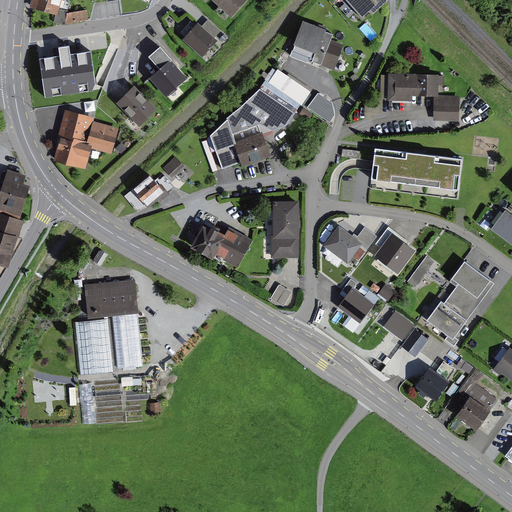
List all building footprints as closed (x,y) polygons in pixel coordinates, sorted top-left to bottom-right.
[(36,0),(34,8),(59,15),(61,8),(71,11),(74,0),(73,0),(36,0)] [(211,0),(219,7),(216,11),(222,16),(224,13),(232,19),(248,0),(211,0)] [(378,0),(349,0),(366,17),(372,11),(381,3),(378,0)] [(372,11),(376,15),(392,0),(378,0),(381,3),(372,11)] [(59,15),(57,22),(68,25),(88,21),(86,10),(71,13),(71,11),(61,8),(59,15)] [(220,31),(208,20),(205,23),(202,26),(214,38),(220,31)] [(330,29),(308,21),(298,50),(319,58),(317,62),(338,69),(347,45),(335,41),(338,34),(330,31),(330,29)] [(202,26),(198,22),(195,26),(191,22),(181,33),(186,37),(184,40),(202,57),(218,41),(214,38),(202,26)] [(95,85),(91,53),(70,56),(69,47),(59,49),(60,57),(40,60),(45,98),(93,92),(95,85)] [(154,53),(149,57),(160,70),(171,61),(160,48),(154,53)] [(179,69),(171,61),(160,70),(150,79),(162,92),(166,97),(187,79),(179,69)] [(266,86),(302,110),(314,91),(291,75),(290,78),(277,69),(266,86)] [(416,100),(416,95),(443,95),(443,85),(447,85),(447,75),(394,75),(394,100),(416,100)] [(147,81),(144,84),(156,97),(162,92),(150,79),(147,81)] [(157,110),(134,87),(117,104),(139,127),(157,110)] [(267,133),(291,125),(300,112),(264,88),(231,118),(232,120),(215,136),(225,169),(246,161),(240,143),(267,133)] [(336,102),(322,93),(313,106),(334,121),(338,114),(336,102)] [(463,99),(439,98),(439,119),(462,120),(463,99)] [(366,100),(366,116),(384,116),(384,100),(366,100)] [(316,114),(307,109),(304,114),(313,120),(316,114)] [(94,118),(66,111),(59,136),(61,137),(54,161),(86,169),(92,149),(111,155),(119,129),(93,122),(94,118)] [(267,133),(240,143),(246,161),(248,166),(275,156),(267,133)] [(203,140),(215,172),(224,169),(213,136),(203,140)] [(423,152),(378,147),(376,164),(375,176),(462,188),(466,157),(423,152)] [(362,150),(345,148),(344,155),(361,157),(362,150)] [(186,164),(178,157),(167,168),(175,175),(186,164)] [(0,192),(0,212),(20,219),(30,187),(23,185),(26,176),(7,170),(0,192)] [(155,203),(162,198),(164,201),(179,188),(169,177),(164,181),(162,178),(159,180),(154,174),(128,196),(139,209),(155,203)] [(304,202),(277,202),(277,238),(275,238),(275,257),(303,257),(304,202)] [(511,210),(507,207),(493,226),(511,240),(511,210)] [(23,222),(0,213),(0,230),(18,237),(23,222)] [(209,224),(196,247),(217,259),(219,255),(240,267),(256,239),(243,232),(241,234),(224,225),(221,231),(209,224)] [(360,239),(343,226),(328,247),(334,251),(331,255),(341,262),(344,258),(352,263),(362,248),(369,253),(381,237),(374,232),(368,228),(360,239)] [(385,248),(378,257),(400,273),(417,250),(399,237),(401,233),(397,230),(393,227),(380,245),(385,248)] [(18,237),(0,230),(0,264),(7,267),(18,238),(18,237)] [(111,255),(105,252),(99,262),(105,265),(111,255)] [(437,260),(429,254),(410,279),(418,285),(428,273),(437,260)] [(484,298),(497,281),(468,260),(455,277),(462,282),(484,298)] [(139,279),(88,284),(91,318),(115,315),(120,370),(148,367),(139,279)] [(448,302),(469,317),(484,298),(462,282),(448,302)] [(365,287),(358,283),(348,299),(354,303),(362,292),(365,287)] [(288,288),(282,284),(274,298),(287,306),(295,292),(288,288)] [(399,291),(389,285),(383,293),(393,300),(399,291)] [(370,327),(384,308),(362,292),(354,303),(348,311),(370,327)] [(448,302),(444,299),(431,317),(452,333),(455,336),(457,334),(469,317),(448,302)] [(417,325),(398,310),(387,324),(406,339),(417,325)] [(113,319),(79,322),(84,375),(118,371),(113,319)] [(452,333),(449,337),(457,344),(462,338),(457,334),(455,336),(452,333)] [(511,352),(504,364),(502,363),(497,369),(505,376),(507,373),(511,377),(511,352)] [(441,373),(435,369),(422,387),(442,400),(455,381),(453,380),(460,370),(448,362),(441,373)] [(85,422),(96,422),(94,383),(82,384),(85,422)] [(470,395),(475,399),(463,416),(482,430),(496,411),(493,409),(500,399),(478,383),(470,395)] [(162,403),(150,404),(151,416),(163,415),(162,403)]
